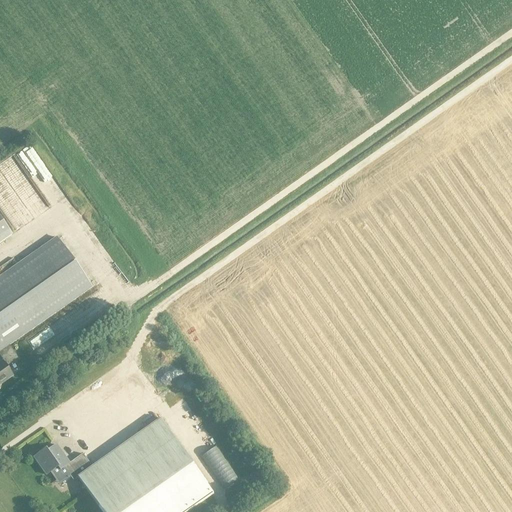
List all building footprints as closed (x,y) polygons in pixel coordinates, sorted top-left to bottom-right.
[(9,158),(0,164),(0,167),(17,190),(28,183),(9,158)] [(30,200),(24,204),(29,211),(35,207),(30,200)] [(0,243),(11,235),(0,218),(0,243)] [(0,276),(0,351),(9,345),(91,288),(56,238),(0,276)] [(0,384),(12,376),(6,367),(18,358),(9,345),(0,351),(0,356),(3,361),(0,363),(0,384)] [(184,511),(212,493),(160,419),(92,467),(77,477),(77,478),(101,511),(184,511)] [(36,456),(48,474),(57,467),(60,471),(64,468),(73,481),(77,478),(77,477),(92,467),(82,454),(68,464),(55,445),(47,451),(45,449),(36,456)]
